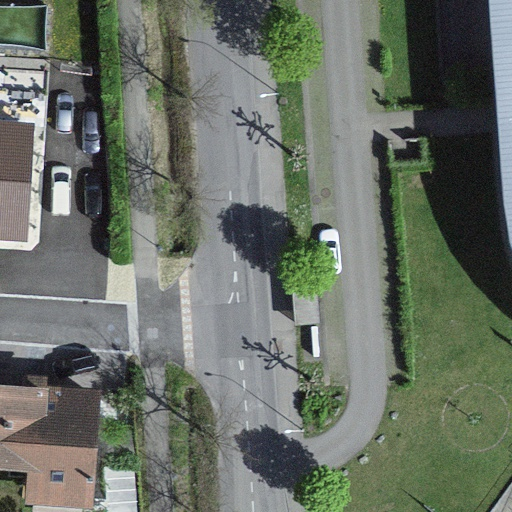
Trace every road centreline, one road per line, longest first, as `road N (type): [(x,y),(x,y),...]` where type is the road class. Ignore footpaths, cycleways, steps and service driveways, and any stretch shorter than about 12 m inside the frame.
road 1 (residential): [(215,0),(238,321)]
road 2 (residential): [(238,321),(0,318)]
road 3 (residential): [(238,321),(252,511)]
